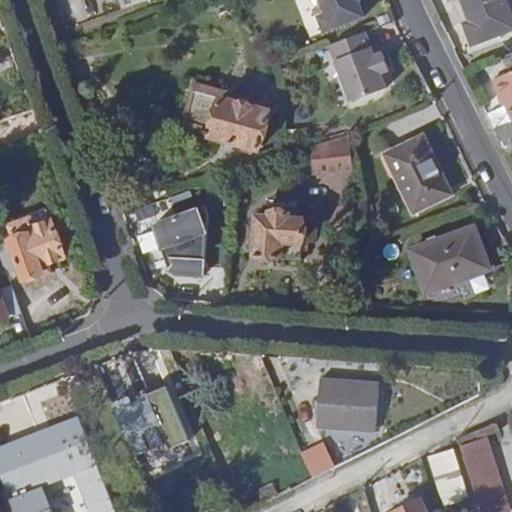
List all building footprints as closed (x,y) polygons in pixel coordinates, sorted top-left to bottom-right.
[(316,33),(356,18),(351,3),(354,2),(353,0),(303,0),(305,3),(310,6),(315,4),(319,16),(311,19),(316,33)] [(511,34),(511,15),(506,0),(464,0),(473,25),(467,27),(474,47),(495,40),(494,34),(508,28),(511,35),(511,34)] [(366,32),(331,46),(352,100),(387,88),(380,72),(389,69),(383,52),(375,56),(371,57),(368,49),(372,47),(366,32)] [(506,105),(486,113),(494,130),(511,122),(511,73),(496,80),(506,105)] [(273,105),(198,84),(186,129),(261,150),(273,105)] [(511,122),(494,130),(506,153),(511,150),(511,122)] [(352,131),(314,145),(317,171),(356,166),(352,131)] [(411,213),(445,196),(431,168),(438,165),(422,133),(382,153),(411,213)] [(431,168),(445,196),(452,192),(438,165),(431,168)] [(196,207),(151,224),(169,274),(175,279),(202,279),(206,234),(196,207)] [(260,216),(258,255),(302,260),(304,244),(311,245),(313,219),(290,217),(291,212),(274,210),(273,216),(260,216)] [(17,238),(13,240),(27,279),(45,272),(42,264),(67,254),(53,218),(34,224),(31,216),(11,222),(17,238)] [(474,226),(412,248),(428,291),(489,269),(474,226)] [(13,240),(0,244),(0,251),(12,284),(27,279),(13,240)] [(0,321),(23,313),(13,286),(0,290),(0,321)] [(378,384),(321,381),(317,429),(375,433),(378,384)] [(55,440),(13,455),(27,490),(83,468),(85,471),(99,466),(81,418),(51,429),(55,440)] [(468,464),(483,511),(505,511),(509,511),(484,437),(462,444),(468,464)] [(224,440),(177,461),(190,491),(238,471),(224,440)] [(326,445),(303,455),(315,480),(337,469),(326,445)] [(437,506),(469,496),(455,449),(422,458),(437,506)] [(13,455),(0,460),(0,467),(10,493),(12,499),(28,493),(27,490),(13,455)] [(393,473),(366,487),(373,511),(385,511),(384,506),(403,495),(393,473)] [(17,511),(12,499),(10,493),(0,496),(0,511),(17,511)] [(427,511),(422,501),(400,511),(427,511)]
